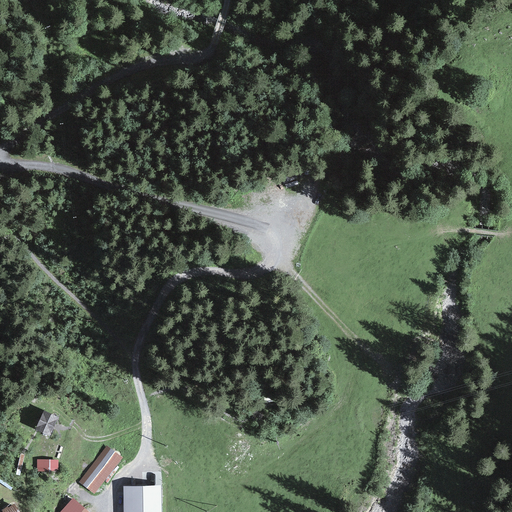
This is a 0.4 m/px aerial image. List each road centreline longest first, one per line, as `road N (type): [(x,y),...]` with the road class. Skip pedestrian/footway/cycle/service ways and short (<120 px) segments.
road 1 (track): [(8,159),(259,221),(272,232),(272,262),(258,272),(200,271),(165,289),(135,356)]
road 2 (unclassified): [(227,0),(205,56),(134,66),(0,149)]
road 3 (track): [(135,356),(145,451),(118,484),(110,511)]
road 4 (track): [(268,468),(346,401),(360,344)]
road 5 (track): [(383,363),(275,249)]
